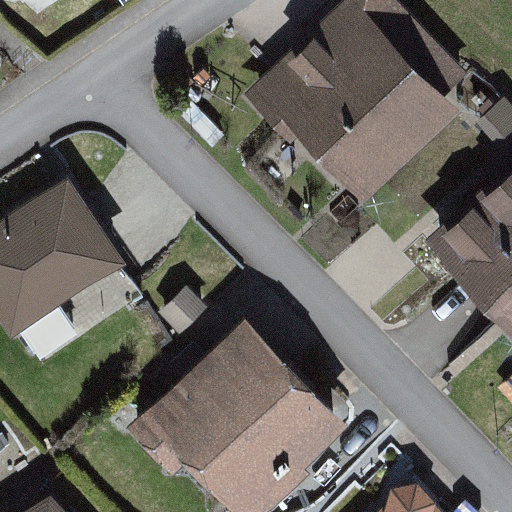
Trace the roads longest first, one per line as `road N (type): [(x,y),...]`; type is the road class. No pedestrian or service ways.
road 1 (residential): [(85,81),(489,511)]
road 2 (residential): [(85,81),(197,0)]
